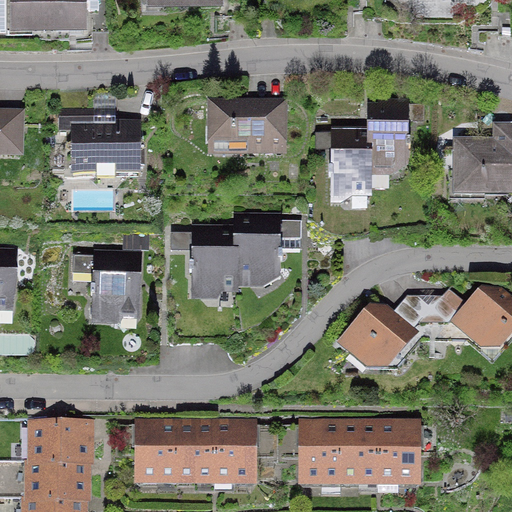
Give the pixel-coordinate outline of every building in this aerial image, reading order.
[(85,0),(7,0),(8,33),(86,32),(85,0)] [(145,0),(146,12),(223,10),(222,0),(145,0)] [(245,15),(244,0),(228,0),(229,15),(245,15)] [(273,0),(258,0),(258,13),(273,13),(273,0)] [(383,12),(382,0),(365,0),(365,12),(383,12)] [(511,0),(497,0),(497,32),(511,32),(511,0)] [(67,115),(104,115),(104,109),(104,99),(104,96),(67,96),(67,115)] [(104,115),(124,115),(124,101),(124,99),(104,99),(104,109),(104,115)] [(296,106),(218,106),(218,158),(296,159),(296,106)] [(410,164),(410,113),(375,113),(375,133),(375,164),(410,164)] [(104,122),(104,115),(67,115),(67,134),(83,134),(83,131),(104,131),(104,122)] [(124,131),(124,115),(104,115),(104,122),(104,131),(111,131),(124,131)] [(39,117),(0,116),(0,159),(38,161),(39,117)] [(511,198),(511,127),(500,128),(500,144),(463,144),(464,200),(511,198)] [(83,134),(83,176),(110,176),(110,181),(129,181),(129,176),(152,176),(152,131),(124,131),(111,131),(104,131),(83,131),(83,134)] [(340,132),(341,207),(353,208),(375,199),(375,164),(375,133),(340,132)] [(236,285),(259,285),(280,285),(280,249),(300,249),(300,220),(236,220),(236,230),(236,285)] [(193,236),(168,236),(168,253),(192,253),(192,294),(236,294),(236,285),(236,230),(193,230),(193,236)] [(21,255),(0,255),(0,319),(23,319),(21,255)] [(72,255),(72,274),(92,274),(91,314),(128,314),(136,314),(137,256),(72,255)] [(478,307),(460,326),(490,351),(511,351),(511,350),(511,293),(508,290),(493,290),(478,307)] [(450,299),(415,300),(402,314),(425,333),(431,327),(460,326),(478,307),(455,291),(450,299)] [(229,336),(228,300),(200,300),(200,308),(200,336),(229,336)] [(200,336),(200,308),(169,308),(170,345),(200,345),(200,336)] [(396,310),(383,308),(349,347),(379,370),(404,371),(430,337),(425,333),(402,314),(396,310)] [(159,315),(157,315),(136,314),(128,314),(128,345),(159,345),(159,315)] [(34,425),(34,462),(85,461),(89,461),(89,424),(34,425)] [(139,481),(177,481),(177,424),(140,424),(139,481)] [(177,481),(214,481),(214,424),(177,424),(177,481)] [(254,425),(214,424),(214,481),(254,481),(254,425)] [(340,481),(341,426),(302,426),(302,480),(340,481)] [(377,481),(378,426),(341,426),(340,481),(377,481)] [(378,426),(377,481),(417,481),(417,426),(378,426)] [(30,462),(31,499),(82,498),(85,498),(85,461),(34,462),(30,462)] [(27,499),(26,511),(82,511),(82,498),(31,499),(27,499)]
